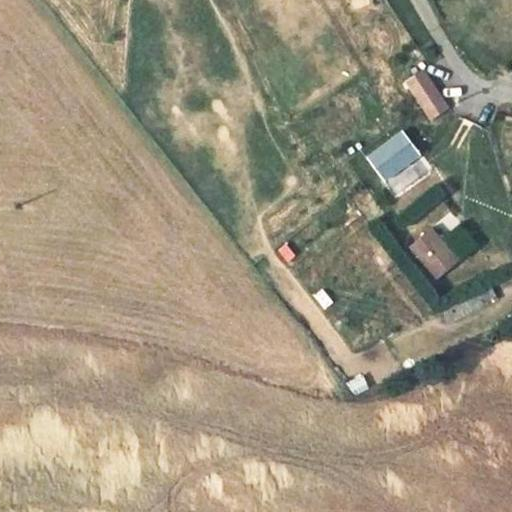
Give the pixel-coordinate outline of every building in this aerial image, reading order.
[(420,71),(405,82),(434,120),(448,109),(420,71)] [(403,132),(366,157),(383,181),(419,156),(403,132)] [(430,228),(409,247),(439,278),(459,259),(430,228)] [(326,286),(315,294),(325,309),(337,301),(326,286)] [(349,379),(354,394),(371,388),(366,373),(349,379)]
